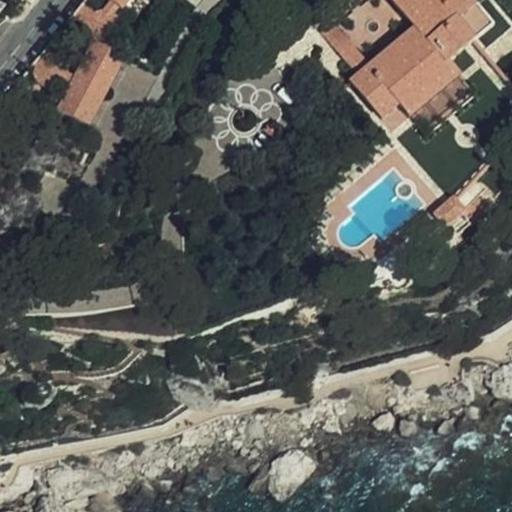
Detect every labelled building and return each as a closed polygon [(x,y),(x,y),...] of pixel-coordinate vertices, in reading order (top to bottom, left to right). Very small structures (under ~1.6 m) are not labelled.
[(89,0),(91,1),(92,0),(106,0),(122,12),(130,0),(89,0)] [(361,0),(339,0),(315,19),(361,79),(374,69),(335,21),(361,0)] [(477,15),(465,0),(392,0),(419,33),(374,69),(361,79),(363,80),(355,87),(384,123),(401,109),(409,119),(459,78),(449,66),(474,45),(460,28),(477,15)] [(0,30),(19,19),(0,9),(0,30)] [(479,13),(477,15),(460,28),(474,45),(492,30),(479,13)] [(90,131),(125,64),(94,49),(60,117),(90,131)] [(437,221),(448,232),(464,216),(454,206),(437,221)]
